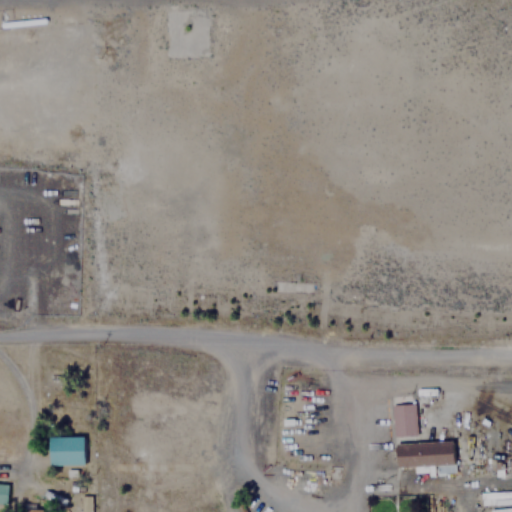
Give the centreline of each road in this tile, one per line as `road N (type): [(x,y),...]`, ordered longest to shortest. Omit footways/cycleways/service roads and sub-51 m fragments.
road 1 (residential): [(0,336),(132,334),(511,357)]
road 2 (residential): [(240,511),(233,477),(242,381),(210,339)]
